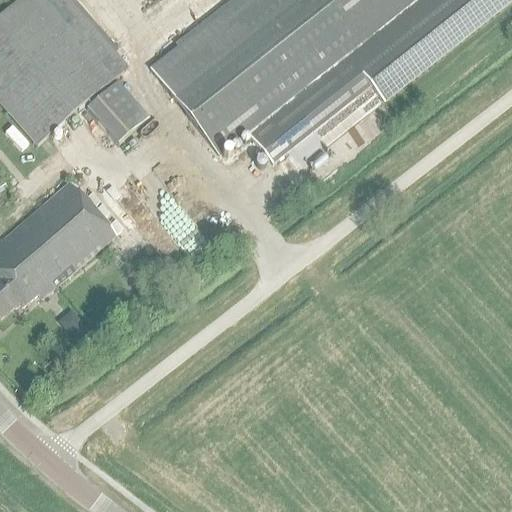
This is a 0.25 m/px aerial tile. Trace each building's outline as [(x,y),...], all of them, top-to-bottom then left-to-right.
[(24,0),(0,21),(0,106),(37,149),(106,88),(127,71),(65,0),(24,0)] [(238,0),(149,71),(217,159),(245,137),(420,0),(238,0)] [(511,0),(420,0),(245,137),(273,173),(316,140),(329,157),(511,14),(511,0)] [(116,86),(85,113),(117,150),(148,123),(116,86)] [(58,199),(31,168),(0,195),(0,225),(12,239),(58,199)] [(192,259),(213,240),(175,197),(154,215),(192,259)] [(52,293),(77,271),(54,244),(32,262),(34,264),(11,284),(32,307),(50,291),(52,293)]
